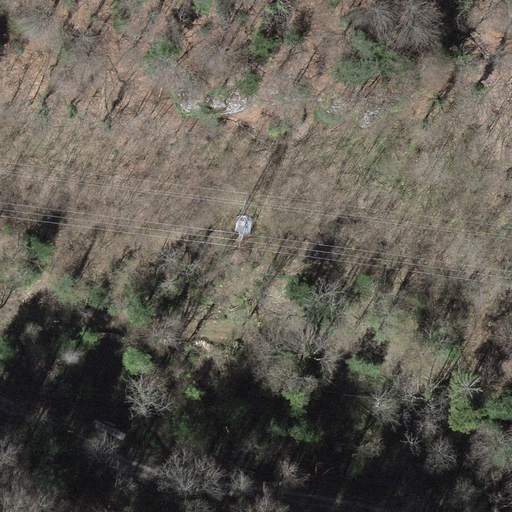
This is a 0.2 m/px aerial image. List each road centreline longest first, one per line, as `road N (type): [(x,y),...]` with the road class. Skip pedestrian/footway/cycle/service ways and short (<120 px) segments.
road 1 (track): [(0,304),(168,331),(300,331),(511,370)]
road 2 (track): [(0,411),(316,511)]
